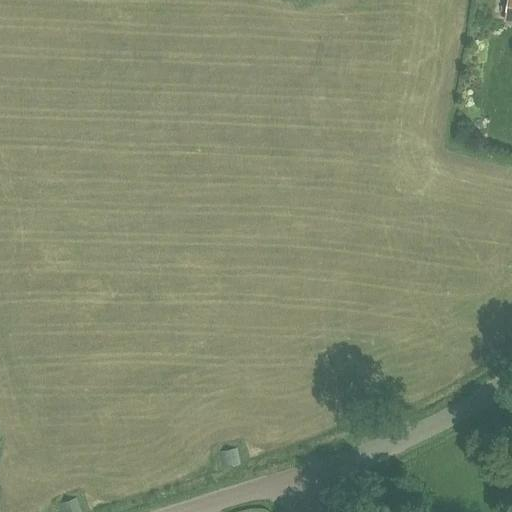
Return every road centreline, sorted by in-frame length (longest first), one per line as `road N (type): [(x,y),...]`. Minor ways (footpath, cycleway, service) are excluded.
road 1 (unclassified): [(301,473),(418,433),(511,380)]
road 2 (unclassified): [(183,511),(301,473)]
